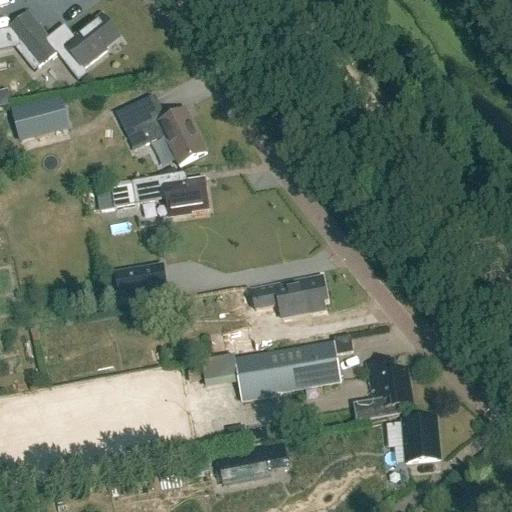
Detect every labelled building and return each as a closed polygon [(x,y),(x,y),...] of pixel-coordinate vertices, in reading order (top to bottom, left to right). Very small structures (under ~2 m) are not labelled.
[(70,57),(83,73),(107,54),(104,50),(118,39),(101,17),(72,40),(68,35),(59,42),(54,37),(48,42),(39,31),(19,47),(38,71),(57,56),(62,63),(70,57)] [(20,145),(69,132),(61,99),(11,112),(20,145)] [(115,117),(121,128),(136,121),(130,110),(115,117)] [(205,156),(185,113),(137,135),(144,148),(163,139),(177,170),(179,169),(181,172),(185,170),(184,167),(205,156)] [(111,188),(115,210),(147,205),(166,202),(168,220),(191,216),(190,212),(206,209),(202,183),(180,186),(179,177),(111,188)] [(115,212),(115,210),(111,188),(97,190),(101,214),(115,212)] [(122,234),(97,236),(99,258),(124,256),(122,234)] [(120,261),(98,262),(99,275),(121,274),(120,261)] [(140,272),(116,276),(120,300),(143,296),(167,292),(163,268),(140,272)] [(330,302),(324,278),(264,292),(266,303),(281,299),(285,318),(326,309),(325,303),(330,302)] [(253,328),(222,332),(222,334),(210,336),(214,362),(258,355),(253,328)] [(349,338),(333,341),(334,345),(234,362),(241,406),(276,400),(275,396),(341,386),(336,359),(353,355),(352,348),(349,338)] [(37,350),(37,361),(57,361),(57,350),(37,350)] [(405,376),(394,378),(392,365),(368,369),(373,406),(356,408),(359,425),(399,418),(398,410),(411,408),(405,376)] [(406,467),(439,464),(435,423),(403,425),(406,467)] [(363,434),(338,437),(343,479),(384,474),(381,447),(365,449),(363,434)] [(260,444),(210,448),(212,471),(261,468),(260,444)] [(284,448),(266,451),(270,474),(288,470),(284,448)]
